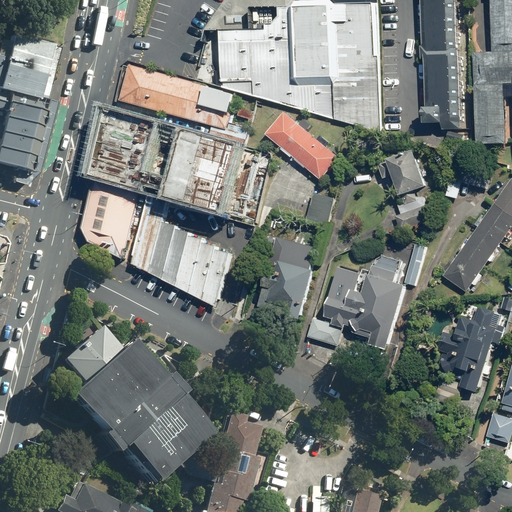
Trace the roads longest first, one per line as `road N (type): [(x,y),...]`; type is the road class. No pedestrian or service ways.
road 1 (residential): [(46,258),(511,496)]
road 2 (primary): [(102,0),(58,211)]
road 3 (primary): [(46,258),(0,441)]
